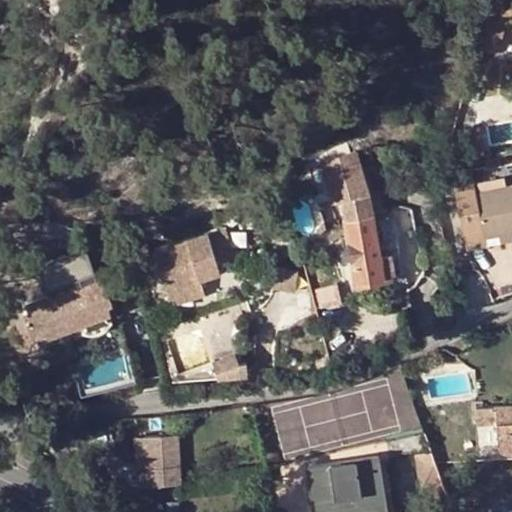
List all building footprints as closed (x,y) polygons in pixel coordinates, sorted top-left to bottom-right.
[(502,5),(486,8),(475,49),(495,54),(502,31),(497,28),(504,18),(511,16),(511,8),(503,10),(502,5)] [(468,128),(471,155),(482,153),(476,126),(468,128)] [(361,148),(322,160),(334,201),(340,199),(354,282),(401,275),(392,213),(380,215),(376,189),(373,190),(361,148)] [(486,253),(483,243),(511,235),(511,191),(470,203),(466,192),(447,197),(467,259),(486,253)] [(270,206),(264,214),(276,222),(282,214),(270,206)] [(229,239),(159,258),(171,310),(205,302),(202,288),(223,282),(221,274),(237,269),(229,239)] [(128,251),(134,267),(151,262),(145,245),(128,251)] [(41,290),(90,276),(82,246),(33,259),(41,290)] [(272,268),(268,289),(292,293),(295,271),(272,268)] [(106,307),(98,284),(95,277),(23,304),(26,311),(22,313),(29,335),(35,333),(37,340),(82,323),(83,333),(91,334),(96,332),(98,331),(105,327),(108,322),(103,317),(109,315),(106,307)] [(102,282),(98,284),(106,307),(111,306),(102,282)] [(209,358),(216,377),(245,375),(243,361),(237,362),(233,351),(209,358)] [(511,403),(492,405),(493,423),(494,439),(496,445),(499,449),(502,450),(507,451),(511,450),(511,449),(511,403)] [(475,423),(493,423),(492,405),(474,408),(475,423)] [(197,432),(164,437),(171,488),(203,484),(197,432)] [(435,462),(423,432),(393,438),(397,456),(412,452),(418,482),(441,477),(435,462)] [(164,437),(155,437),(162,488),(171,488),(164,437)] [(376,455),(307,466),(313,511),(366,511),(383,509),(376,455)]
